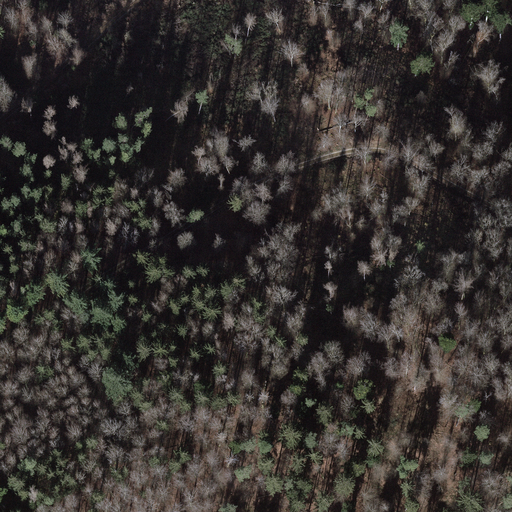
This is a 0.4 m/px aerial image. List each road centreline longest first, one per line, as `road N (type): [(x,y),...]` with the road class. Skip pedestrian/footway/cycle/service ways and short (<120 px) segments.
road 1 (track): [(511,215),(392,149),(359,147),(284,170),(134,250),(0,342)]
road 2 (track): [(0,119),(140,0)]
